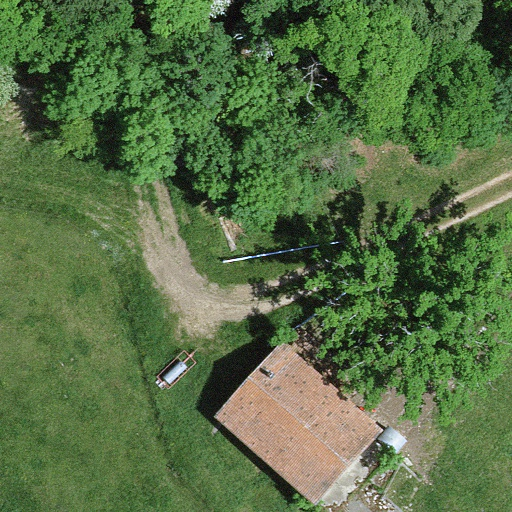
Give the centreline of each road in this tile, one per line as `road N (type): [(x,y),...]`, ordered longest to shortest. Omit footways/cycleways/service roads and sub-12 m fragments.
road 1 (track): [(149,188),(174,275),(205,301),(224,303),(306,281),(511,179)]
road 2 (track): [(511,304),(406,429)]
